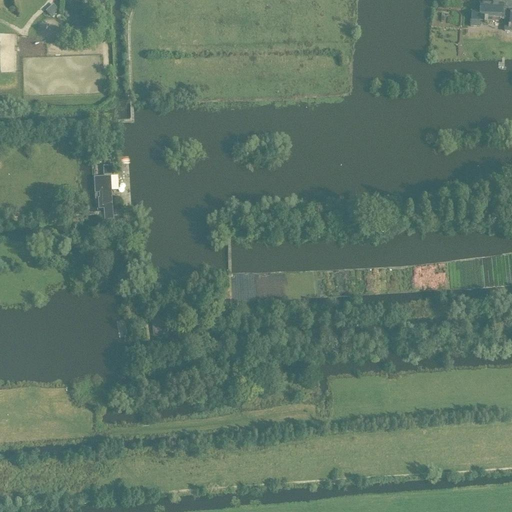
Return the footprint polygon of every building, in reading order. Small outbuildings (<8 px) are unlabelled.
[(471,13),(470,27),(479,28),(480,22),(493,22),(493,20),(505,21),(504,32),(511,32),(511,10),(507,11),(503,10),(503,5),(498,5),(498,3),(492,3),(492,6),(486,6),(485,4),(482,4),(481,6),(479,6),(479,13),(471,13)] [(55,7),(52,7),(46,12),(50,17),(58,11),(55,7)] [(113,221),(111,167),(103,168),(104,178),(94,179),(95,195),(99,194),(99,199),(99,211),(104,210),(104,221),(113,221)] [(99,224),(99,234),(110,233),(109,224),(99,224)] [(152,321),(154,337),(170,335),(168,321),(160,322),(160,320),(152,321)]
